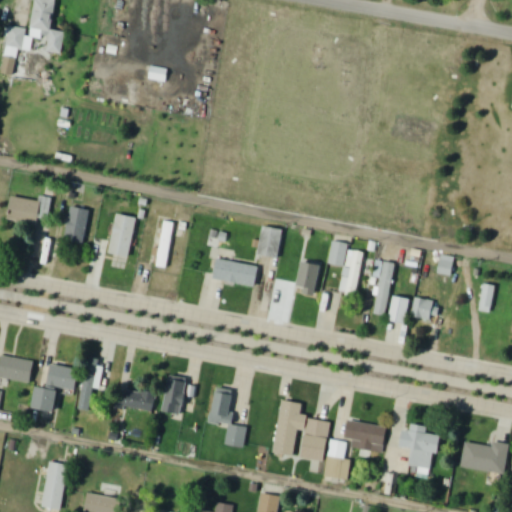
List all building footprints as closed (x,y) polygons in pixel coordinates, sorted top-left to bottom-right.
[(68,33),(54,31),(59,0),(58,0),(38,0),(33,35),(52,38),(50,53),(65,55),(68,33)] [(8,49),(25,51),(28,29),(10,28),(8,49)] [(48,220),(51,200),(41,198),(41,201),(13,198),(10,221),(40,225),(41,219),(48,220)] [(92,212),(73,208),(66,241),(85,245),(92,212)] [(117,215),(109,254),(130,258),(138,220),(117,215)] [(156,231),(156,268),(172,268),(172,224),(166,224),(166,231),(156,231)] [(264,226),(258,254),(278,258),(284,230),(264,226)] [(365,253),(350,251),(351,245),(333,242),(330,267),(344,269),(341,295),(359,298),(365,253)] [(458,258),(442,256),(439,275),(455,277),(458,258)] [(218,258),(214,278),(255,286),(259,267),(218,258)] [(397,264),(377,261),(374,279),(380,280),(375,316),(388,318),(397,264)] [(306,295),(317,297),(323,266),(303,262),(299,287),(307,288),(306,295)] [(480,312),(491,315),(498,288),(487,285),(480,312)] [(435,327),(444,308),(421,298),(412,317),(435,327)] [(393,326),(410,326),(411,299),(394,299),(393,326)] [(3,357),(0,372),(0,378),(31,384),(35,363),(3,357)] [(102,362),(91,360),(81,411),(93,414),(102,362)] [(182,419),(197,387),(178,378),(163,410),(182,419)] [(37,388),(33,407),(54,411),(58,392),(37,388)] [(157,395),(122,390),(120,408),(155,413),(157,395)] [(246,449),(249,429),(234,427),(240,394),(218,391),(213,424),(231,427),(227,446),(246,449)] [(283,402),(274,453),(295,456),(304,406),(283,402)] [(308,419),(301,456),(324,461),(332,424),(308,419)] [(411,468),(434,470),(436,455),(442,456),(444,438),(429,436),(430,429),(408,426),(405,450),(413,450),(411,468)] [(467,444),(462,468),(505,476),(511,446),(494,443),(493,449),(467,444)] [(52,464),(44,508),(63,511),(72,468),(52,464)] [(261,511),(281,511),(281,496),(261,496),(261,511)] [(122,511),(123,497),(88,497),(87,511),(122,511)]
